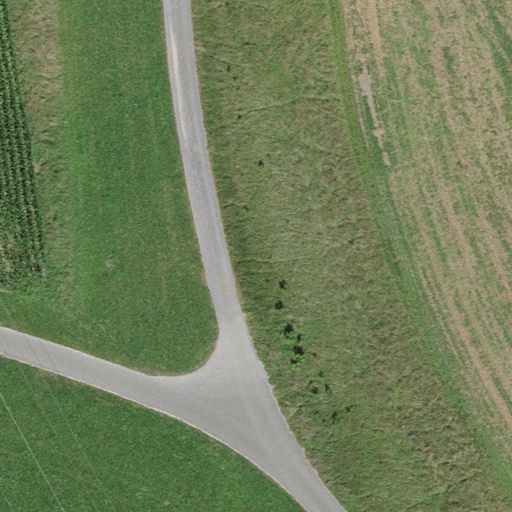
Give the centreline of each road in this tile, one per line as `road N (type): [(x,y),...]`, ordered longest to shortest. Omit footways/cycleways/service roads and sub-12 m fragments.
road 1 (track): [(249,427),(189,154),(172,0)]
road 2 (track): [(329,511),(249,427),(0,346)]
